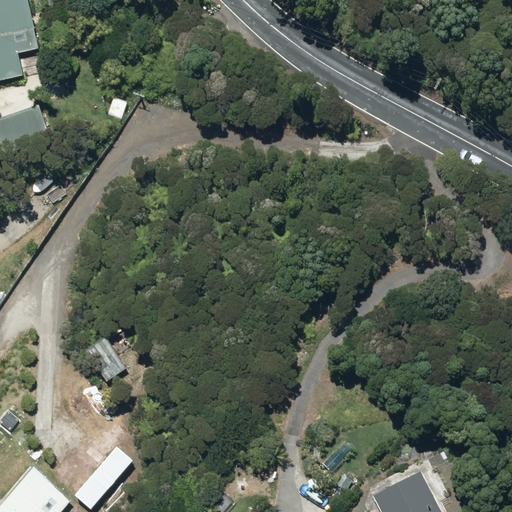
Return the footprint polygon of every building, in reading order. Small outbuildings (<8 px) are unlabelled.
[(0,0),(0,79),(29,73),(24,49),(45,44),(35,0),(0,0)] [(108,378),(128,363),(120,351),(99,367),(108,378)] [(97,510),(138,462),(115,442),(75,491),(97,510)] [(0,511),(64,511),(76,499),(36,466),(0,510),(0,511)] [(379,495),(387,511),(449,511),(428,469),(379,495)]
